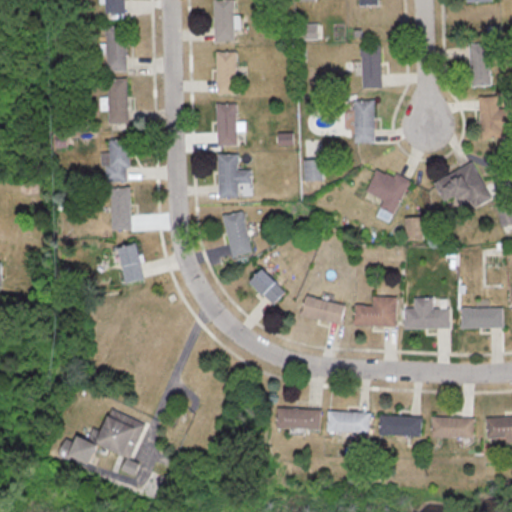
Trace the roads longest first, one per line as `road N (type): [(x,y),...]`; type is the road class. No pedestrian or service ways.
road 1 (residential): [(511,370),(388,373),(285,358),(221,322),(193,281),(180,237),(169,0)]
road 2 (residential): [(421,0),(423,124)]
